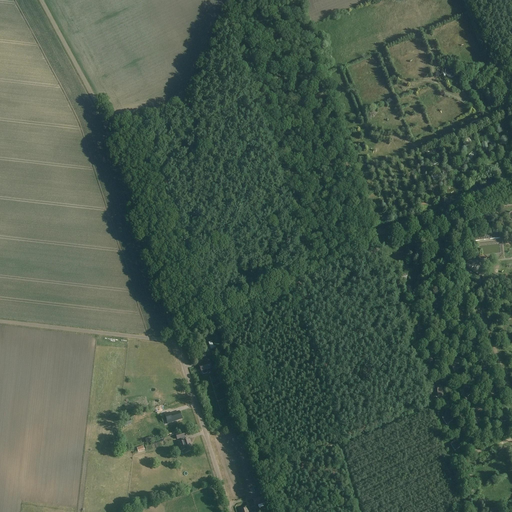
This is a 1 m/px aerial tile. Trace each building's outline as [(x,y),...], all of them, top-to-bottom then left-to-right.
[(475,137),(463,141),(466,147),(472,145),(473,148),(478,147),(475,137)] [(434,149),(427,152),(430,159),(437,156),(434,149)] [(470,157),(473,160),(476,157),(475,157),(479,153),(477,151),(470,157)] [(502,233),(472,236),(473,242),(503,238),(502,233)] [(445,250),(445,238),(436,238),(436,241),(433,241),(433,250),(441,250),(441,251),(445,250)] [(403,249),(394,252),(397,259),(406,256),(403,249)] [(427,286),(422,282),(418,287),(423,291),(427,286)] [(413,293),(408,284),(402,287),(407,296),(413,293)] [(211,356),(209,349),(202,351),(203,354),(202,354),(203,358),(204,358),(205,363),(199,365),(201,372),(202,371),(203,373),(204,374),(207,373),(208,372),(207,370),(211,368),(208,357),(211,356)] [(459,365),(459,359),(453,359),(453,362),(450,364),(454,371),(460,367),(459,365)] [(470,393),(469,386),(464,387),(464,390),(461,392),(465,398),(471,394),(470,393)] [(181,419),(179,412),(170,415),(172,422),(181,419)] [(161,415),(164,423),(170,421),(167,413),(161,415)] [(451,419),(451,413),(445,413),(446,416),(441,418),(446,425),(452,421),(451,419)] [(479,420),(479,414),(473,414),(473,417),(470,419),(474,426),(481,421),(480,420),(479,420)] [(459,445),(459,439),(454,439),(454,442),(450,444),(454,451),(460,447),(459,445)] [(177,444),(180,452),(184,451),(185,454),(192,451),(190,444),(191,444),(190,440),(183,442),(177,444)] [(266,503),(264,496),(253,500),(255,506),(266,503)]
